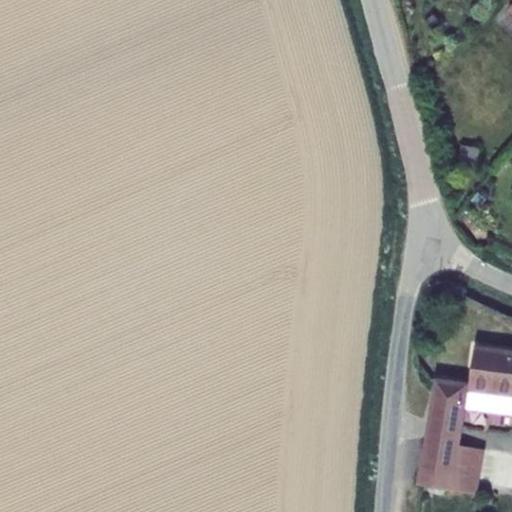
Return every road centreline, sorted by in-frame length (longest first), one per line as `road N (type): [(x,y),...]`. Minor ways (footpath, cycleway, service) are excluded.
road 1 (unclassified): [(382,511),(405,297),(426,223)]
road 2 (residential): [(374,0),(426,223)]
